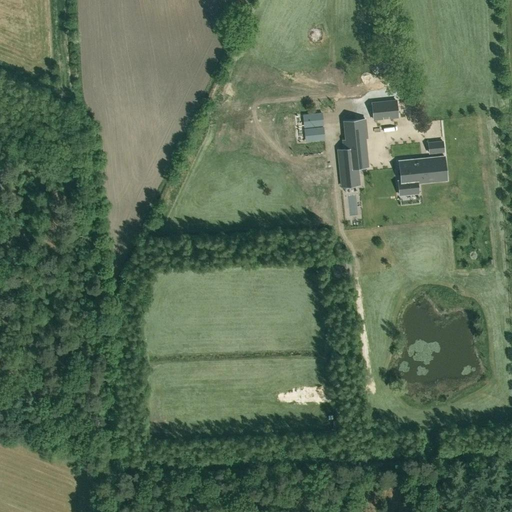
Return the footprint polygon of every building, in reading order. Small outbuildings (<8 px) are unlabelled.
[(389,118),(398,117),(396,101),(372,103),(373,119),(383,118),(383,117),(388,116),(389,118)] [(321,112),(302,114),(303,127),(323,125),(321,112)] [(342,187),(359,185),(357,167),(366,167),(363,139),(367,138),(365,119),(345,121),(347,139),(343,140),(344,149),(338,149),(342,187)] [(323,127),(304,129),(305,141),(324,139),(323,127)] [(428,141),(429,151),(444,149),(443,139),(428,141)] [(419,193),(418,183),(447,180),(445,156),(399,161),(401,181),(398,181),(400,195),(419,193)] [(370,198),(359,198),(359,219),(371,219),(370,198)] [(350,276),(348,261),(333,264),(335,278),(350,276)]
